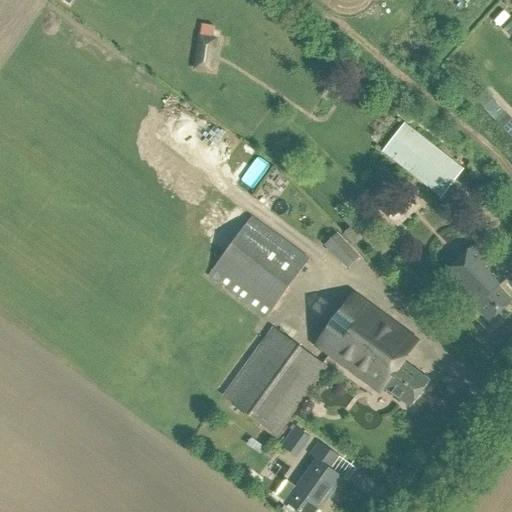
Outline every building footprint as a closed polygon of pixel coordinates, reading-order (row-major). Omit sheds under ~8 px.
[(199,71),(218,72),(221,39),(201,37),(199,71)] [(491,90),(482,104),(500,116),(509,103),(491,90)] [(403,123),(380,151),(440,196),(463,168),(403,123)] [(382,208),(400,228),(425,206),(406,186),(382,208)] [(252,215),(206,275),(265,317),(310,257),(252,215)] [(344,236),(355,247),(363,239),(352,228),(344,236)] [(329,248),(348,268),(359,257),(341,237),(329,248)] [(477,245),(445,276),(476,309),(478,307),(491,321),(511,300),(498,286),(508,277),(477,245)] [(355,295),(318,346),(382,393),(386,389),(412,408),(431,381),(406,362),(419,342),(355,295)] [(448,314),(456,323),(464,317),(456,308),(448,314)] [(326,364),(272,325),(222,395),(275,434),(326,364)] [(298,458),(312,438),(295,426),(281,446),(298,458)] [(345,480),(330,469),(339,457),(321,444),(312,456),(317,460),(287,502),(301,511),(317,511),(329,497),(331,498),(345,480)] [(284,461),(274,470),(284,481),(294,472),(284,461)]
